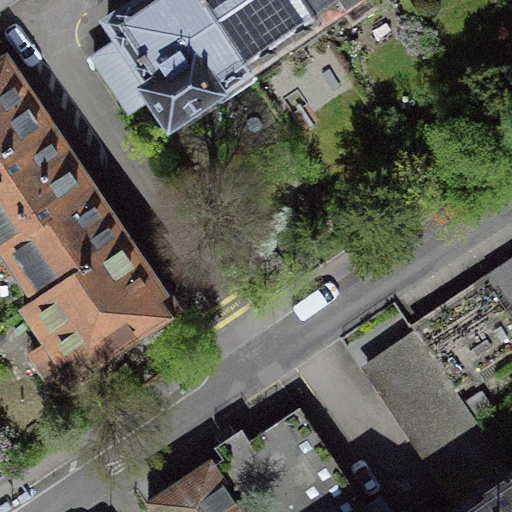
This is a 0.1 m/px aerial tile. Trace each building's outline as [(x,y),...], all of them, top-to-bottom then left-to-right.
[(16,0),(0,0),(0,11),(9,5),(16,0)] [(254,79),(200,0),(141,0),(107,23),(119,41),(93,58),(129,111),(149,97),(169,127),(216,95),(220,101),(254,79)] [(325,32),(302,0),(200,0),(254,79),(255,78),(250,71),(285,47),(291,55),(325,32)] [(302,0),(325,32),(326,31),(321,24),(356,0),(302,0)] [(0,160),(49,128),(4,60),(0,62),(0,160)] [(0,251),(92,191),(56,137),(49,128),(0,160),(0,251)] [(25,308),(125,240),(98,200),(92,191),(0,251),(0,254),(5,252),(35,298),(24,305),(25,308)] [(171,310),(125,240),(25,308),(49,344),(32,355),(53,387),(70,376),(70,377),(82,370),(92,371),(111,358),(113,348),(160,317),(171,310)] [(511,265),(477,289),(415,330),(454,389),(511,350),(511,265)] [(434,463),(460,507),(452,511),(511,511),(511,475),(510,472),(454,389),(415,330),(367,363),(388,395),(384,398),(406,431),(410,428),(434,463)] [(224,459),(149,509),(151,511),(355,511),(364,506),(299,409),(224,459)]
